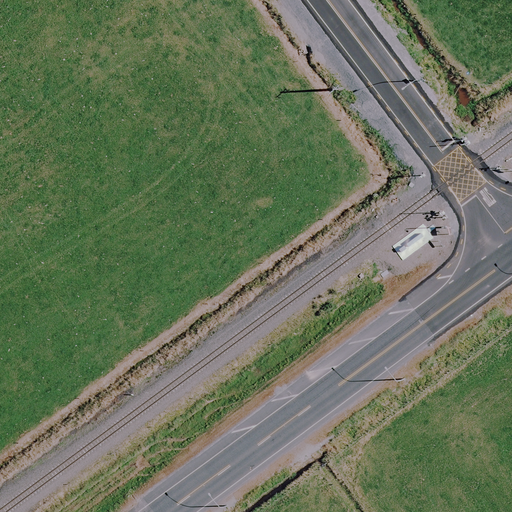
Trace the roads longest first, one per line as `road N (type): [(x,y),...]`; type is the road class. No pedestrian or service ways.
road 1 (tertiary): [(163,511),(511,257)]
road 2 (primary): [(331,0),(511,240)]
